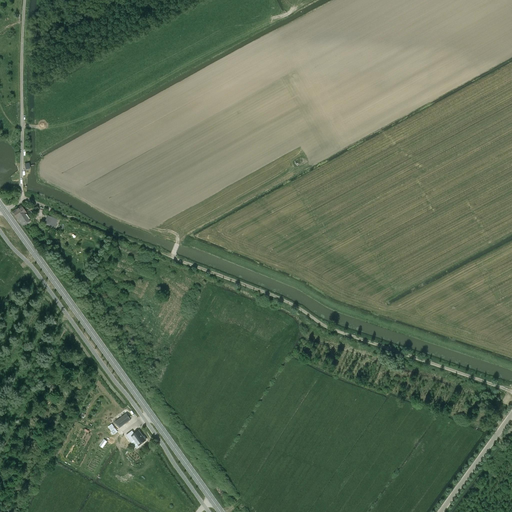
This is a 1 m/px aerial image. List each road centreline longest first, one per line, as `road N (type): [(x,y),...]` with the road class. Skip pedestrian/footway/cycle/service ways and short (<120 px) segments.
road 1 (secondary): [(219,511),(5,211)]
road 2 (unclassified): [(5,211),(21,191),(24,0)]
